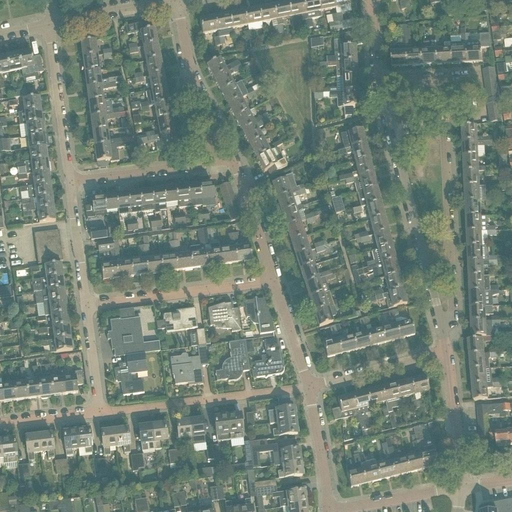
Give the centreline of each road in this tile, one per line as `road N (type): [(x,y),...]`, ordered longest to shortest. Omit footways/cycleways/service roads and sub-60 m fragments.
road 1 (residential): [(309,387),(98,414)]
road 2 (residential): [(442,327),(457,294),(451,123)]
road 3 (residential): [(442,327),(391,127)]
road 4 (residential): [(85,308),(274,285)]
road 5 (residential): [(235,166),(173,2)]
road 6 (residential): [(235,166),(69,186)]
road 7 (residential): [(69,186),(49,25)]
road 8 (residential): [(451,123),(479,118),(472,76),(383,81)]
road 9 (residential): [(309,387),(448,354)]
road 10 (residential): [(328,510),(460,483)]
road 11 (residential): [(460,483),(448,354)]
road 12 (residential): [(49,25),(173,2)]
road 13 (residential): [(274,285),(235,166)]
road 14 (residential): [(328,510),(309,387)]
road 15 (residential): [(85,308),(69,186)]
